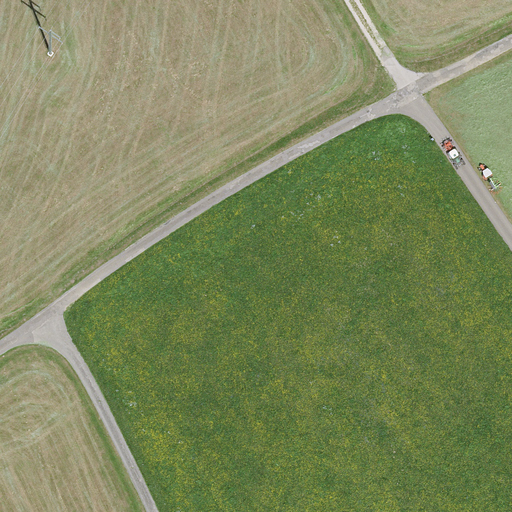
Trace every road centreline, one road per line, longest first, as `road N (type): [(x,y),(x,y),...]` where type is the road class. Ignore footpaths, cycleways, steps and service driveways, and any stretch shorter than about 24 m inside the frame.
road 1 (residential): [(47,315),(184,217),(511,41)]
road 2 (residential): [(47,315),(151,511)]
road 3 (track): [(409,97),(511,240)]
